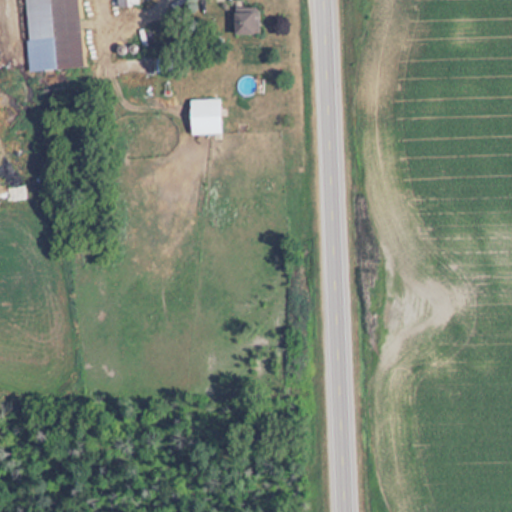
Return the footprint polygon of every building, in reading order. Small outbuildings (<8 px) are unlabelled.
[(82,66),(78,0),(25,0),(28,40),(54,38),(56,68),(82,66)] [(138,0),(115,0),(116,8),(139,6),(138,0)] [(258,34),(258,9),(233,9),(233,34),(258,34)] [(163,74),(163,59),(114,60),(115,75),(163,74)] [(189,99),(189,135),(220,135),(220,99),(189,99)]
